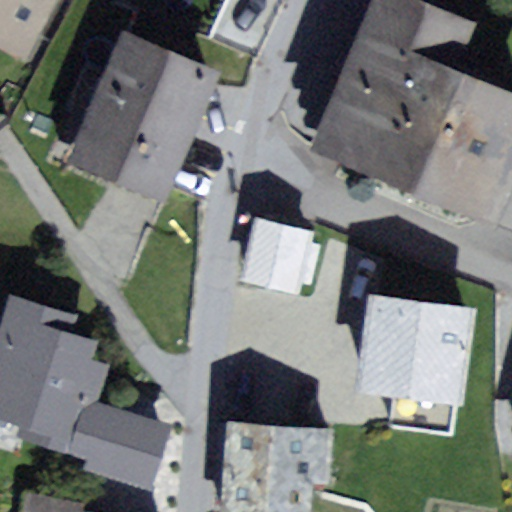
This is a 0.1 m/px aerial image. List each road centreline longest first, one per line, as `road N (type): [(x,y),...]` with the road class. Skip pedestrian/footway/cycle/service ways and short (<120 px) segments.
road 1 (residential): [(247,166),(209,389),(202,511)]
road 2 (residential): [(511,268),(247,166)]
road 3 (residential): [(320,0),(247,166)]
